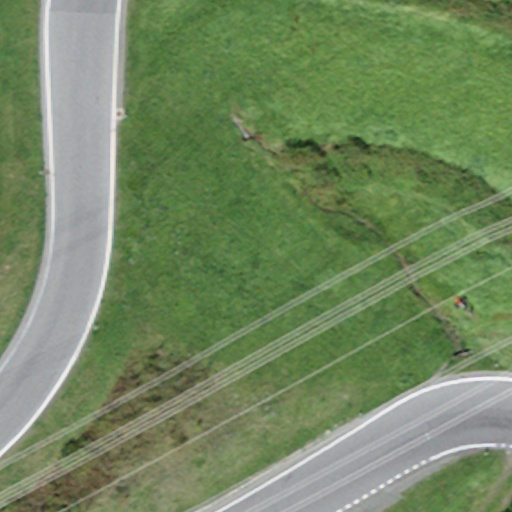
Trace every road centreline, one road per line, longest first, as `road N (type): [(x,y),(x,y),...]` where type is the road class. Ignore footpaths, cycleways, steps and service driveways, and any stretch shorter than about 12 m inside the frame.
road 1 (tertiary): [(64,0),(56,83),(68,221),(28,347),(0,380)]
road 2 (tertiary): [(222,511),(394,426),(474,403),(511,403)]
